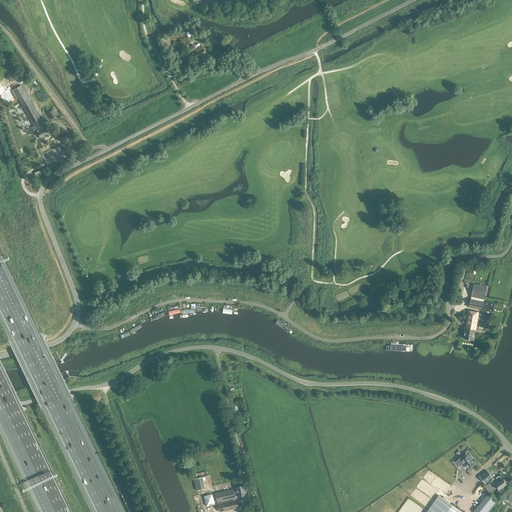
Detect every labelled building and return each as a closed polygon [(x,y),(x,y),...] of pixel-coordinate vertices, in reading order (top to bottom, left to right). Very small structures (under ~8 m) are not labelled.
[(187,37),(184,32),(188,30),(195,27),(194,26),(195,25),(193,23),(186,27),(183,29),(182,29),(160,40),(163,45),(164,45),(166,48),(172,44),(181,40),(187,37)] [(200,35),(195,28),(188,32),(191,38),(192,37),(193,39),(200,35)] [(190,43),(187,37),(181,41),(184,46),(190,43)] [(184,46),(181,41),(181,40),(172,44),(175,51),(178,49),(184,46)] [(205,53),(201,45),(194,50),(198,57),(205,53)] [(6,75),(9,81),(15,78),(12,72),(6,75)] [(45,127),(21,85),(12,90),(9,85),(6,87),(7,88),(4,89),(0,82),(0,95),(6,106),(12,102),(18,99),(23,108),(34,126),(31,127),(34,131),(36,130),(38,133),(37,133),(40,137),(49,132),(46,128),(48,127),(47,126),(45,127)] [(58,115),(54,109),(53,110),(52,108),(51,109),(52,110),(47,113),(51,119),(58,115)] [(484,299),(487,287),(474,284),(471,296),(484,299)] [(482,308),(483,302),(471,299),(469,306),(482,308)] [(494,304),(485,302),(483,310),(493,312),(494,304)] [(474,336),(478,312),(468,311),(463,338),(473,340),(474,339),(475,336),(474,336)] [(464,464),(469,470),(476,465),(472,461),(472,460),(470,458),(470,459),(466,454),(457,462),(460,467),(464,464)] [(480,477),(486,484),(493,478),(487,471),(480,477)] [(195,479),(197,491),(205,489),(203,478),(195,479)] [(500,490),(506,484),(502,479),(495,484),(496,485),(493,486),(495,489),(497,487),(500,490)] [(485,487),(490,494),(494,491),(491,488),(492,487),(489,483),(485,487)] [(237,490),(233,491),(235,497),(238,496),(238,497),(247,495),(245,485),(236,487),(237,490)] [(235,499),(235,497),(233,491),(233,490),(216,494),(218,503),(228,501),(228,502),(218,505),(219,511),(220,511),(238,508),(237,500),(236,500),(235,499)] [(204,497),(207,507),(215,505),(212,495),(204,497)] [(461,511),(439,496),(427,511),(461,511)] [(489,496),(475,511),(487,511),(496,502),(489,496)]
